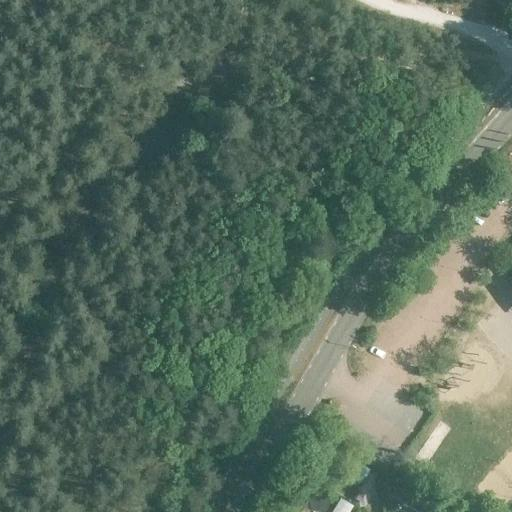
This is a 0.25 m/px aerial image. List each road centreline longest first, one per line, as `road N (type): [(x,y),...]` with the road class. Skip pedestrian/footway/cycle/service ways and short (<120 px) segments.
road 1 (secondary): [(237,511),(384,260),(511,112)]
road 2 (unknown): [(511,60),(456,52),(376,59),(300,78),(268,72),(203,84),(169,81),(124,0)]
